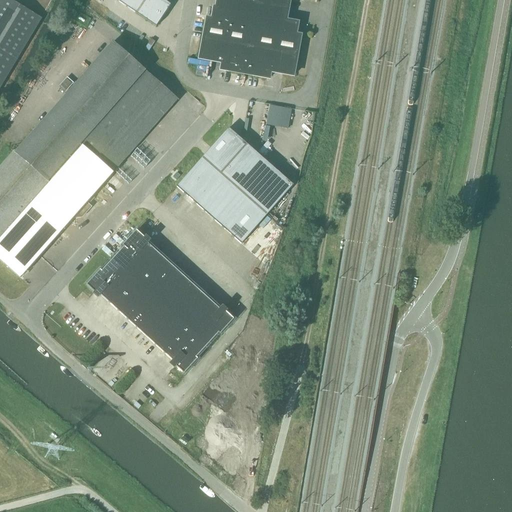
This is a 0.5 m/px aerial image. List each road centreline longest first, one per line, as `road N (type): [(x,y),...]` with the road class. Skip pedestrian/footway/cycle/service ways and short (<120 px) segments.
road 1 (unclassified): [(54,288),(174,397),(240,324),(249,295),(139,195)]
road 2 (track): [(299,366),(366,0)]
road 3 (tertiary): [(413,315),(455,244),(500,0)]
road 4 (unclassified): [(248,511),(25,319)]
road 5 (unclassified): [(413,315),(436,348),(394,511)]
road 6 (unclassified): [(231,90),(288,100),(308,92),(327,0)]
road 7 (unclassified): [(139,195),(231,90)]
road 8 (unclassified): [(54,288),(139,195)]
